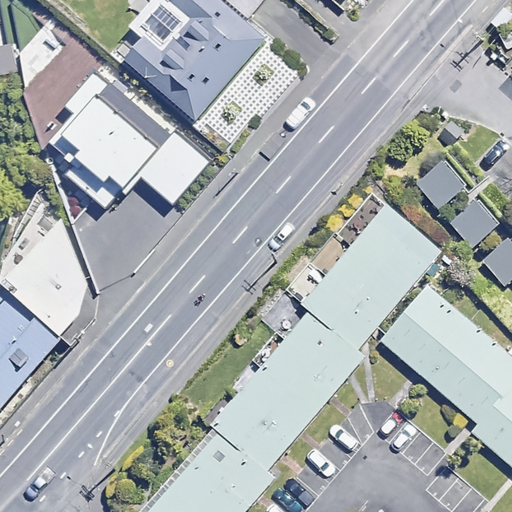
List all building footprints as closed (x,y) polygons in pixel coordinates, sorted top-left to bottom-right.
[(265,0),(152,0),(131,26),(142,36),(125,56),(198,119),(265,40),(246,23),(265,0)] [(14,47),(0,49),(0,77),(19,75),(14,47)] [(173,205),(209,161),(109,77),(53,144),(73,161),(62,174),(104,209),(123,188),(128,193),(141,178),(173,205)] [(465,185),(441,163),(417,190),(440,211),(465,185)] [(497,225),(474,202),(449,226),(473,249),(497,225)] [(0,279),(11,295),(60,338),(78,319),(89,286),(64,221),(46,204),(4,263),(0,279)] [(392,204),(133,511),(221,511),(444,247),(392,204)] [(511,280),(511,243),(508,239),(482,262),(504,287),(511,280)] [(511,357),(432,283),(381,339),(475,425),(465,435),(511,477),(511,357)] [(0,413),(60,338),(11,295),(0,307),(0,413)]
